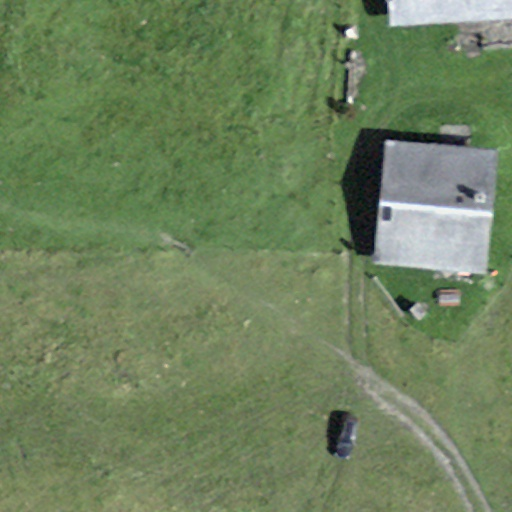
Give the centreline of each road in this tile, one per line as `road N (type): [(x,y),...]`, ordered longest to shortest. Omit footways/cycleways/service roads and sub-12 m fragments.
road 1 (track): [(395,393),(300,373),(185,393),(0,442)]
road 2 (track): [(480,511),(395,393)]
